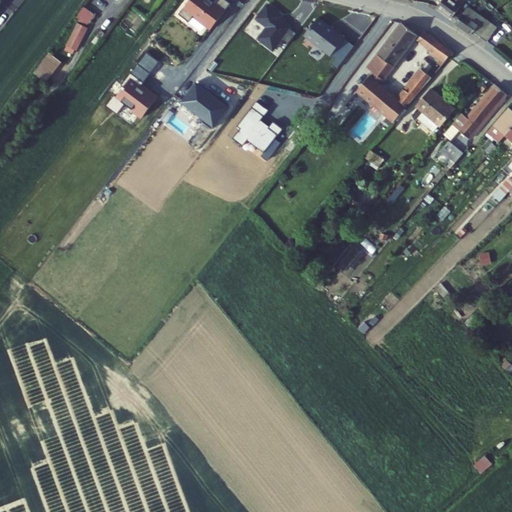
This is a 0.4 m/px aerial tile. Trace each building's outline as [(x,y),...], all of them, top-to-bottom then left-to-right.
[(206,0),(186,0),(175,14),(185,22),(190,16),(208,29),(227,4),(222,0),(211,0),(210,2),(206,0)] [(436,0),(432,6),(449,16),(458,3),(456,1),(457,0),(436,0)] [(278,14),(267,5),(255,19),(266,27),(257,39),(272,51),(281,40),(287,45),(295,34),(290,29),(291,28),(276,17),(278,14)] [(470,13),(462,7),(460,8),(451,22),(452,23),(467,35),(469,32),(482,43),(492,30),(485,25),(486,24),(479,18),(475,23),(467,17),(470,13)] [(78,9),(69,21),(81,29),(89,18),(78,9)] [(343,39),(317,19),(304,35),(330,56),(343,39)] [(71,25),(65,33),(73,39),(79,31),(71,25)] [(354,95),(393,125),(432,82),(422,73),(395,103),(376,88),(416,42),(401,28),(364,71),(370,76),(354,95)] [(65,33),(55,53),(63,57),(73,39),(65,33)] [(425,38),(417,46),(421,50),(430,40),(425,38)] [(430,40),(421,50),(426,53),(435,44),(430,40)] [(435,44),(426,53),(438,63),(435,66),(441,71),(453,57),(435,44)] [(43,56),(28,77),(39,86),(55,65),(43,56)] [(496,90),(458,133),(468,142),(507,99),(496,90)] [(431,95),(417,110),(424,115),(419,121),(434,134),(452,114),(431,95)] [(511,122),(505,116),(483,139),(494,149),(499,142),(511,128),(511,122)] [(511,149),(511,128),(499,142),(510,152),(511,149)] [(461,156),(446,143),(438,153),(453,166),(461,156)] [(493,194),(500,200),(506,193),(510,189),(504,183),(493,194)] [(481,473),(492,464),(485,455),(473,464),(481,473)]
